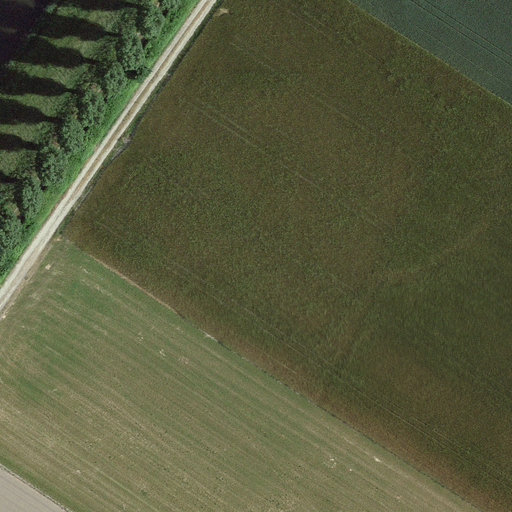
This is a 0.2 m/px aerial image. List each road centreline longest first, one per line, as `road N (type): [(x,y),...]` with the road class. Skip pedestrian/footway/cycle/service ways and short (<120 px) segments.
road 1 (track): [(209,0),(0,300)]
road 2 (track): [(167,0),(0,240)]
